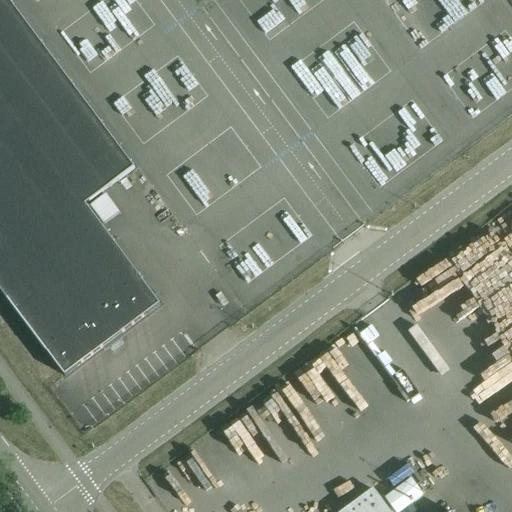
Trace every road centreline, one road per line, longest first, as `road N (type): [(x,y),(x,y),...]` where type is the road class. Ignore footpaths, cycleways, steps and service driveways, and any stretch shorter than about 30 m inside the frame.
road 1 (unclassified): [(41,511),(511,159)]
road 2 (unknown): [(356,275),(511,484)]
